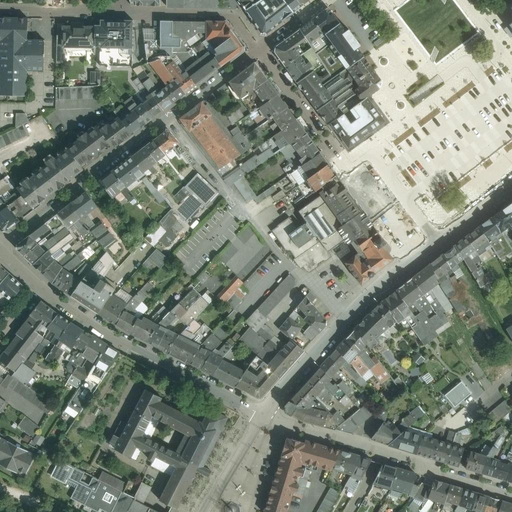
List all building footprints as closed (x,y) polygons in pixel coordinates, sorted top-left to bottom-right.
[(238,0),(245,10),(260,0),(238,0)] [(260,0),(245,10),(254,22),(269,10),(266,5),(267,4),(268,4),(272,1),(273,2),(275,1),(274,0),(260,0)] [(302,6),(297,0),(284,0),(285,1),(284,1),(289,7),(289,6),(294,12),(302,6)] [(275,15),(271,9),(269,10),(254,22),(261,33),(266,34),(294,12),(289,6),(289,7),(285,10),(284,9),(282,11),(280,10),(277,12),(278,13),(275,15)] [(332,78),(363,56),(357,48),(360,46),(349,30),(345,32),(328,7),(313,19),(331,42),(316,54),(322,64),(328,73),(332,78)] [(6,18),(5,40),(27,41),(27,40),(28,18),(6,18)] [(331,42),(313,19),(299,29),(306,40),(311,48),(315,53),(316,54),(331,42)] [(101,25),(101,38),(100,47),(135,47),(136,20),(106,20),(106,25),(101,25)] [(79,47),(79,22),(71,22),(70,27),(64,27),(63,27),(63,36),(61,36),(61,37),(61,46),(63,46),(63,47),(64,47),(79,47)] [(79,22),(79,47),(94,47),(94,48),(95,48),(95,47),(97,47),(98,38),(98,37),(95,37),(96,28),(95,28),(84,27),(84,22),(79,22)] [(207,33),(207,22),(173,22),(172,39),(185,39),(186,41),(198,33),(207,33)] [(214,48),(234,34),(225,22),(207,22),(207,33),(207,39),(214,48)] [(306,40),(300,30),(295,33),(302,43),(306,40)] [(198,33),(186,41),(185,39),(172,39),(172,42),(172,55),(176,55),(187,69),(187,68),(210,51),(214,55),(217,53),(214,48),(207,39),(207,33),(198,33)] [(302,43),(295,33),(275,48),(274,51),(285,66),(300,56),(303,53),(298,46),(302,43)] [(234,34),(214,48),(217,53),(225,63),(242,51),(243,47),(234,34)] [(425,37),(451,71),(467,59),(459,49),(448,58),(441,49),(445,46),(441,40),(434,45),(427,35),(425,37)] [(61,37),(57,37),(56,62),(57,62),(57,60),(62,61),(64,59),(65,59),(65,54),(64,53),(64,47),(63,47),(63,46),(61,46),(61,37)] [(5,40),(2,40),(1,45),(0,95),(26,96),(26,70),(44,71),(45,41),(27,40),(27,41),(5,40)] [(154,40),(144,40),(144,41),(147,63),(150,63),(152,62),(159,60),(160,60),(160,56),(160,54),(160,42),(161,42),(161,41),(160,41),(154,40)] [(161,42),(160,42),(160,54),(172,55),(172,42),(161,42)] [(315,53),(311,48),(303,53),(300,56),(312,72),(313,71),(322,64),(315,53)] [(225,63),(217,53),(214,55),(210,51),(187,68),(187,69),(185,71),(186,72),(196,85),(225,63)] [(187,69),(176,55),(172,55),(160,54),(160,56),(170,56),(184,74),(186,72),(185,71),(187,69)] [(184,74),(170,56),(160,56),(160,60),(159,60),(163,65),(167,69),(166,69),(185,94),(196,85),(186,72),(184,74)] [(312,72),(300,56),(285,66),(297,83),(312,72)] [(312,72),(297,83),(328,126),(331,123),(367,97),(367,98),(379,89),(378,87),(379,82),(381,81),(363,56),(332,78),(328,73),(322,77),(318,77),(313,71),(312,72)] [(159,60),(152,62),(150,63),(156,70),(163,65),(159,60)] [(150,72),(157,81),(162,77),(156,70),(150,63),(147,63),(144,64),(150,72)] [(254,63),(229,82),(240,98),(267,80),(254,63)] [(167,69),(163,65),(156,70),(162,77),(167,84),(169,82),(170,84),(163,89),(173,103),(185,94),(166,69),(167,69)] [(101,83),(101,71),(91,71),(91,83),(101,83)] [(146,76),(143,72),(137,76),(137,77),(143,84),(149,79),(146,76)] [(153,85),(157,81),(150,72),(146,76),(149,79),(153,85)] [(137,77),(131,81),(137,88),(143,84),(137,77)] [(163,89),(159,93),(157,91),(153,85),(149,79),(143,84),(153,97),(163,110),(173,103),(163,89)] [(267,80),(240,98),(250,113),(256,109),(277,95),(267,80)] [(227,83),(208,98),(211,101),(230,87),(227,83)] [(153,97),(143,84),(137,88),(146,100),(147,99),(148,100),(143,105),(153,118),(163,110),(153,97)] [(94,86),(59,88),(59,100),(95,99),(94,86)] [(277,95),(256,109),(260,115),(266,123),(273,118),(287,108),(277,95)] [(367,97),(331,123),(333,126),(333,131),(348,152),(366,139),(364,136),(384,122),(367,98),(367,97)] [(142,104),(138,107),(130,98),(124,103),(131,112),(142,127),(153,118),(143,105),(142,104)] [(232,137),(204,101),(178,121),(217,171),(244,153),(232,137)] [(127,116),(120,107),(114,111),(132,135),(142,127),(131,112),(127,116)] [(237,108),(227,115),(233,125),(244,118),(237,108)] [(287,108),(273,118),(274,120),(281,130),(296,120),(287,108)] [(384,108),(380,111),(386,119),(390,116),(384,108)] [(108,126),(121,143),(123,141),(132,135),(114,111),(113,112),(118,118),(108,126)] [(25,114),(16,113),(15,128),(29,121),(25,114)] [(260,115),(254,119),(259,127),(262,125),(266,123),(260,115)] [(266,123),(262,125),(265,130),(273,125),(274,120),(273,118),(266,123)] [(281,130),(266,141),(271,148),(268,150),(273,156),(281,150),(305,133),(296,120),(281,130)] [(28,136),(22,125),(17,128),(22,139),(28,136)] [(98,145),(102,150),(105,147),(109,144),(112,149),(113,149),(119,144),(119,145),(121,143),(108,126),(107,127),(106,125),(99,130),(97,127),(92,131),(87,134),(96,146),(98,145)] [(251,148),(237,127),(230,131),(234,136),(232,137),(244,153),(251,148)] [(17,128),(12,131),(17,141),(22,139),(17,128)] [(17,141),(12,131),(6,133),(12,144),(17,141)] [(170,132),(165,131),(154,139),(165,154),(170,151),(171,153),(176,150),(174,148),(180,143),(170,132)] [(12,144),(6,133),(1,136),(6,146),(12,144)] [(79,140),(93,157),(96,155),(97,157),(103,152),(102,150),(98,145),(96,146),(87,134),(86,133),(78,139),(79,140)] [(305,133),(281,150),(290,164),(283,169),(288,175),(305,163),(320,153),(305,133)] [(154,139),(132,157),(144,173),(146,176),(148,178),(161,169),(158,165),(162,162),(159,159),(165,154),(154,139)] [(93,157),(79,140),(68,149),(83,170),(83,169),(80,166),(88,160),(89,160),(91,160),(93,159),(93,157)] [(54,159),(70,179),(83,170),(68,149),(65,146),(56,153),(59,156),(54,159)] [(176,150),(171,153),(170,151),(165,154),(179,173),(188,166),(176,150)] [(268,150),(257,158),(261,164),(273,156),(268,150)] [(288,175),(287,176),(296,188),(298,187),(305,182),(305,181),(313,176),(313,175),(314,175),(328,165),(320,153),(288,175)] [(179,173),(165,154),(159,159),(162,162),(158,165),(161,169),(176,188),(185,181),(179,173)] [(70,179),(54,159),(52,156),(45,162),(47,165),(42,169),(58,189),(70,179)] [(256,156),(240,167),(240,168),(223,180),(228,187),(233,183),(242,177),(261,164),(257,158),(256,156)] [(132,157),(113,171),(125,187),(126,187),(144,173),(132,157)] [(188,166),(179,173),(185,181),(189,186),(204,173),(194,161),(188,166)] [(328,165),(314,175),(313,175),(313,176),(305,181),(305,182),(298,187),(305,198),(320,188),(319,187),(321,186),(336,175),(328,165)] [(31,178),(46,198),(58,189),(42,169),(34,175),(34,176),(31,178)] [(176,188),(161,169),(148,178),(157,189),(163,197),(164,198),(176,188)] [(125,187),(113,171),(100,181),(112,197),(116,194),(121,190),(129,201),(134,198),(126,187),(125,187)] [(204,173),(189,186),(191,188),(191,189),(158,224),(167,232),(169,230),(176,222),(177,220),(176,219),(197,197),(195,195),(210,181),(204,173)] [(1,189),(4,194),(7,191),(15,185),(8,176),(4,178),(8,184),(1,189)] [(148,178),(146,176),(142,179),(152,193),(157,189),(148,178)] [(256,197),(242,177),(233,183),(247,203),(256,197)] [(0,181),(0,190),(1,189),(8,184),(4,178),(0,181)] [(46,198),(31,178),(18,188),(22,195),(27,201),(32,207),(39,203),(46,198)] [(331,209),(351,196),(340,181),(338,183),(335,179),(322,188),(323,189),(319,193),(321,195),(331,209)] [(185,181),(176,188),(182,197),(191,188),(189,186),(185,181)] [(273,185),(254,199),(257,204),(277,190),(273,185)] [(171,208),(182,197),(176,188),(164,198),(171,208)] [(157,189),(152,193),(158,201),(163,197),(157,189)] [(124,205),(129,201),(121,190),(116,194),(124,205)] [(282,190),(272,197),(276,202),(285,195),(282,190)] [(4,194),(3,195),(0,196),(0,199),(2,203),(11,196),(7,191),(4,194)] [(86,192),(70,204),(81,219),(81,218),(97,206),(86,192)] [(2,203),(0,199),(0,212),(8,206),(12,203),(15,201),(13,198),(14,196),(13,195),(11,196),(2,203)] [(15,201),(12,203),(17,209),(18,208),(27,201),(22,195),(15,201)] [(221,195),(206,210),(210,214),(224,198),(221,195)] [(338,229),(343,225),(331,209),(321,195),(298,211),(306,222),(298,229),(289,217),(277,226),(278,227),(272,231),(277,239),(278,238),(289,252),(290,251),(295,258),(293,259),(300,269),(303,267),(307,272),(310,273),(317,267),(318,264),(323,261),(326,261),(332,257),(328,252),(345,240),(338,229)] [(351,196),(331,209),(343,225),(362,212),(351,196)] [(27,201),(18,208),(18,209),(25,217),(33,210),(32,207),(27,201)] [(81,219),(70,204),(58,213),(69,227),(74,223),(84,236),(86,235),(85,233),(89,230),(85,225),(85,224),(81,218),(81,219)] [(13,213),(8,206),(0,212),(0,228),(2,231),(6,231),(25,217),(18,209),(13,213)] [(511,228),(511,219),(504,208),(491,218),(501,232),(509,226),(511,229),(511,228)] [(338,229),(345,240),(348,244),(351,242),(373,227),(362,212),(343,225),(338,229)] [(56,215),(45,223),(50,228),(53,232),(63,224),(56,215)] [(97,215),(91,220),(95,225),(101,221),(97,215)] [(501,232),(491,218),(479,227),(487,240),(487,241),(490,245),(499,260),(511,252),(511,249),(501,232)] [(115,240),(101,221),(95,225),(91,220),(85,224),(85,225),(89,230),(105,250),(107,249),(106,247),(115,240)] [(191,235),(176,222),(169,230),(184,243),(191,235)] [(45,223),(16,245),(16,249),(24,256),(37,244),(36,242),(38,241),(36,239),(50,228),(45,223)] [(373,227),(351,242),(359,253),(355,255),(345,262),(345,263),(361,285),(375,274),(374,273),(393,260),(393,259),(383,246),(386,244),(373,226),(373,227)] [(487,240),(479,227),(466,236),(478,254),(479,256),(487,251),(485,248),(490,245),(487,241),(487,240)] [(70,233),(60,241),(64,246),(74,239),(70,233)] [(132,233),(126,238),(132,245),(137,240),(132,233)] [(489,282),(478,265),(476,266),(474,264),(471,259),(478,254),(466,236),(455,245),(462,257),(463,259),(480,288),(489,282)] [(55,237),(49,241),(53,247),(60,242),(59,242),(55,237)] [(41,248),(37,244),(24,256),(33,265),(46,253),(53,247),(49,241),(41,248)] [(46,253),(33,265),(41,273),(54,261),(50,256),(51,255),(52,256),(64,246),(60,241),(59,242),(60,242),(53,247),(46,253)] [(455,245),(443,254),(451,268),(450,269),(453,272),(454,272),(459,268),(459,267),(457,264),(463,259),(462,257),(455,245)] [(169,259),(157,249),(148,258),(160,269),(169,259)] [(107,252),(95,266),(97,267),(94,270),(97,273),(91,280),(87,285),(94,290),(96,288),(97,288),(103,284),(105,282),(101,280),(114,261),(107,252)] [(451,268),(443,254),(427,266),(436,280),(450,269),(451,268)] [(478,254),(471,259),(474,264),(481,260),(479,256),(478,254)] [(185,265),(174,255),(170,259),(181,269),(185,265)] [(72,259),(71,260),(76,266),(83,260),(81,258),(79,260),(76,256),(72,259)] [(54,261),(41,273),(52,283),(62,268),(70,261),(67,257),(57,264),(54,261)] [(62,268),(52,283),(61,289),(71,274),(67,272),(69,269),(73,268),(76,266),(71,260),(70,261),(62,268)] [(0,264),(0,283),(8,274),(9,273),(0,264)] [(87,264),(83,269),(88,274),(92,269),(87,264)] [(88,274),(86,276),(91,280),(97,273),(94,270),(97,267),(95,266),(92,269),(88,274)] [(436,280),(427,266),(420,272),(431,289),(438,283),(436,280)] [(76,278),(71,274),(61,289),(71,296),(81,281),(86,276),(88,274),(83,269),(80,272),(76,278)] [(450,269),(436,280),(444,291),(449,300),(453,306),(455,308),(462,304),(457,295),(449,281),(452,280),(451,279),(456,276),(454,272),(453,272),(450,269)] [(431,289),(420,272),(412,278),(423,295),(431,289)] [(461,272),(456,276),(460,282),(465,279),(461,272)] [(24,286),(12,276),(11,276),(8,274),(0,283),(0,303),(5,308),(24,286)] [(289,274),(256,310),(264,318),(295,285),(295,279),(289,274)] [(86,276),(81,281),(71,296),(84,304),(94,290),(87,285),(91,280),(86,276)] [(235,276),(215,298),(223,306),(243,283),(235,276)] [(423,295),(412,278),(404,284),(415,301),(421,297),(423,295)] [(465,279),(460,282),(462,286),(464,290),(470,287),(465,279)] [(112,286),(105,282),(103,284),(97,288),(103,293),(105,291),(108,293),(111,295),(111,294),(115,288),(112,286)] [(147,283),(136,295),(141,298),(151,287),(147,283)] [(438,283),(431,289),(436,297),(444,291),(438,283)] [(415,301),(404,284),(396,290),(408,307),(410,305),(415,301)] [(464,290),(462,286),(458,288),(461,293),(464,298),(468,295),(464,290)] [(97,288),(96,288),(94,290),(84,304),(95,311),(98,313),(111,295),(108,293),(105,291),(103,293),(97,288)] [(193,289),(171,311),(176,316),(179,319),(201,296),(193,289)] [(431,289),(423,295),(429,303),(436,297),(431,289)] [(119,290),(117,293),(112,295),(111,294),(111,295),(98,313),(114,324),(122,310),(128,303),(129,302),(133,297),(119,290)] [(408,307),(396,290),(389,296),(398,309),(410,325),(416,334),(423,329),(415,317),(408,307)] [(444,291),(436,297),(442,306),(442,305),(449,300),(444,291)] [(242,301),(234,293),(226,302),(235,309),(242,301)] [(468,295),(464,298),(461,293),(457,295),(462,304),(455,308),(463,321),(469,317),(470,318),(478,313),(468,295)] [(141,298),(136,295),(133,297),(129,302),(132,303),(144,312),(150,305),(141,298)] [(429,303),(423,295),(421,297),(423,300),(418,304),(421,308),(423,311),(423,310),(429,319),(436,314),(434,311),(429,303)] [(201,296),(179,319),(187,327),(194,320),(209,304),(201,296)] [(326,321),(306,296),(298,306),(307,316),(304,319),(308,324),(319,333),(326,325),(326,321)] [(398,309),(389,296),(382,301),(392,314),(398,309)] [(436,297),(429,303),(434,311),(439,307),(442,306),(436,297)] [(449,300),(442,305),(445,311),(451,308),(453,306),(449,300)] [(41,301),(15,333),(17,335),(9,346),(26,359),(32,351),(43,337),(35,332),(37,330),(39,331),(44,325),(47,328),(58,314),(41,301)] [(382,301),(367,316),(380,334),(395,320),(392,314),(382,301)] [(415,305),(412,307),(410,305),(408,307),(415,317),(420,313),(417,309),(418,309),(415,305)] [(170,312),(163,306),(157,313),(159,314),(163,319),(170,312)] [(447,321),(439,307),(434,311),(436,314),(442,324),(442,323),(447,321)] [(451,308),(445,311),(448,316),(454,312),(451,308)] [(398,309),(392,314),(395,320),(398,323),(402,320),(403,322),(407,327),(410,325),(398,309)] [(140,319),(122,310),(114,324),(131,334),(140,319)] [(256,310),(253,313),(253,314),(245,322),(250,327),(250,326),(255,331),(259,326),(266,319),(264,318),(256,310)] [(420,313),(415,317),(423,329),(431,324),(429,319),(423,310),(423,311),(420,313)] [(157,325),(146,342),(157,347),(168,330),(162,327),(165,324),(166,324),(169,324),(176,316),(171,311),(170,312),(163,319),(157,325)] [(478,313),(470,318),(474,325),(477,323),(483,320),(478,313)] [(54,332),(48,341),(44,338),(41,344),(46,348),(41,356),(46,360),(70,322),(58,314),(47,328),(54,332)] [(153,322),(141,316),(140,319),(131,334),(146,342),(157,325),(163,319),(159,314),(153,322)] [(436,314),(429,319),(431,324),(432,324),(435,330),(438,328),(439,327),(443,324),(442,323),(442,324),(436,314)] [(304,319),(300,316),(297,319),(306,327),(308,324),(304,319)] [(380,334),(367,316),(366,317),(355,329),(367,344),(366,344),(370,349),(377,343),(374,339),(380,334)] [(288,317),(278,329),(290,339),(300,328),(288,317)] [(468,330),(475,326),(474,325),(470,318),(469,317),(463,321),(468,330)] [(201,327),(194,320),(187,327),(179,335),(178,335),(167,352),(178,358),(188,340),(200,346),(213,333),(203,324),(201,327)] [(495,340),(483,320),(477,323),(489,344),(495,340)] [(70,322),(46,360),(55,365),(64,351),(60,348),(63,342),(72,348),(74,345),(83,331),(70,322)] [(306,327),(301,332),(302,335),(310,343),(319,333),(308,324),(306,327)] [(431,324),(423,329),(428,336),(435,330),(432,324),(431,324)] [(200,346),(200,347),(211,352),(228,334),(219,326),(213,333),(200,346)] [(255,331),(250,326),(250,327),(239,340),(253,352),(257,355),(262,349),(267,343),(255,331)] [(272,338),(259,326),(255,331),(267,343),(269,340),(270,340),(272,338)] [(367,344),(355,329),(345,340),(357,353),(362,348),(366,344),(367,344)] [(168,330),(157,347),(167,352),(178,335),(168,330)] [(91,336),(83,331),(74,345),(79,348),(77,352),(76,351),(69,362),(77,366),(78,364),(75,362),(91,336)] [(107,345),(92,336),(91,336),(75,362),(78,364),(82,366),(87,357),(96,363),(106,346),(107,345)] [(43,337),(32,351),(41,356),(46,348),(41,344),(44,338),(43,337)] [(235,343),(229,338),(226,341),(233,347),(235,344),(235,343)] [(290,339),(281,350),(294,361),(303,350),(290,339)] [(200,346),(188,340),(178,358),(189,364),(200,347),(200,346)] [(270,340),(269,340),(267,343),(262,349),(267,353),(273,358),(273,359),(281,350),(270,340)] [(357,353),(345,340),(337,349),(347,360),(349,363),(357,353)] [(226,341),(220,349),(220,353),(219,356),(223,358),(229,351),(233,347),(226,341)] [(233,347),(229,351),(232,354),(238,347),(235,344),(233,347)] [(26,359),(9,346),(0,356),(0,360),(15,372),(16,373),(22,364),(26,359)] [(119,353),(106,346),(96,363),(90,371),(90,372),(101,380),(119,353)] [(200,347),(190,364),(201,369),(211,352),(200,347)] [(374,364),(362,348),(357,353),(365,364),(369,369),(375,364),(374,364)] [(257,355),(256,356),(261,360),(267,353),(262,349),(257,355)] [(347,360),(337,349),(328,358),(339,369),(343,365),(347,360)] [(281,350),(273,359),(273,358),(267,365),(266,367),(278,379),(294,361),(281,350)] [(229,351),(223,358),(222,360),(225,361),(232,354),(229,351)] [(219,356),(211,352),(201,369),(212,375),(222,360),(223,358),(219,356)] [(253,352),(246,360),(250,364),(252,361),(256,356),(257,355),(253,352)] [(273,358),(267,353),(261,360),(262,361),(267,365),(273,358)] [(256,356),(252,361),(258,366),(259,364),(262,361),(261,360),(256,356)] [(339,369),(328,358),(320,367),(331,378),(334,374),(339,369)] [(360,358),(353,366),(357,371),(358,372),(365,364),(360,358)] [(35,364),(26,359),(22,364),(31,371),(35,364)] [(225,361),(222,360),(212,375),(235,387),(245,372),(240,369),(225,361)] [(250,364),(246,360),(240,369),(245,372),(247,370),(250,364)] [(349,363),(347,360),(343,365),(348,369),(347,370),(352,375),(357,371),(353,366),(349,363)] [(385,370),(378,361),(374,364),(375,364),(369,369),(376,378),(385,370)] [(77,366),(69,362),(67,366),(68,371),(72,373),(77,366)] [(31,371),(22,364),(16,373),(13,376),(14,377),(26,385),(35,373),(31,371)] [(90,371),(82,366),(78,364),(77,366),(72,373),(71,375),(83,382),(90,372),(90,371)] [(365,364),(358,372),(362,377),(366,373),(369,369),(365,364)] [(257,376),(270,388),(278,379),(266,367),(265,367),(264,369),(257,376)] [(331,378),(320,367),(310,377),(322,389),(331,379),(331,378)] [(376,378),(369,369),(366,373),(368,376),(367,378),(370,382),(376,378)] [(257,376),(247,370),(245,372),(235,387),(246,392),(257,376)] [(358,372),(357,371),(352,375),(358,382),(362,378),(362,377),(358,372)] [(11,377),(8,374),(4,380),(0,385),(6,389),(8,386),(14,377),(13,376),(16,373),(15,372),(11,377)] [(90,372),(83,382),(79,389),(69,404),(80,412),(101,380),(90,372)] [(342,381),(337,375),(336,376),(334,374),(331,378),(331,379),(337,385),(342,381)] [(83,382),(71,375),(67,382),(79,389),(83,382)] [(270,388),(257,376),(246,392),(259,399),(261,398),(270,388)] [(26,385),(14,377),(8,386),(46,414),(53,405),(26,385)] [(300,389),(313,400),(322,389),(310,377),(300,389)] [(337,385),(331,379),(322,389),(326,392),(328,389),(333,394),(340,388),(337,385)] [(352,391),(342,381),(337,385),(346,394),(347,395),(350,392),(352,391)] [(182,385),(176,382),(173,388),(175,392),(179,391),(182,385)] [(464,387),(449,400),(458,412),(474,399),(464,387)] [(346,394),(340,388),(333,394),(339,401),(346,394)] [(176,453),(142,435),(152,416),(186,434),(194,419),(160,401),(162,398),(145,389),(142,395),(127,424),(122,421),(110,443),(116,446),(115,449),(135,460),(141,449),(151,454),(148,459),(153,461),(155,456),(156,457),(151,466),(158,469),(160,466),(173,473),(160,499),(176,508),(198,465),(176,453)] [(313,400),(300,389),(285,405),(285,411),(302,421),(323,427),(332,417),(334,415),(319,402),(317,404),(313,400)] [(511,408),(505,400),(487,415),(494,424),(510,412),(511,409),(511,408)] [(76,419),(80,412),(69,404),(64,411),(76,419)] [(374,415),(366,404),(358,411),(366,421),(374,415)] [(228,419),(202,405),(194,419),(186,434),(176,453),(198,465),(202,467),(228,419)] [(485,414),(478,406),(469,413),(476,421),(485,414)] [(417,408),(410,414),(415,421),(423,415),(417,408)] [(346,421),(337,411),(334,415),(332,417),(340,426),(346,421)] [(340,426),(335,430),(351,434),(366,421),(358,411),(346,421),(340,426)] [(511,414),(510,412),(502,418),(509,427),(511,424),(511,414)] [(396,427),(393,424),(392,424),(388,421),(386,424),(384,422),(382,424),(375,434),(371,439),(388,445),(401,434),(404,431),(415,421),(410,414),(403,420),(404,421),(396,427)] [(39,427),(25,416),(18,426),(33,437),(39,427)] [(340,426),(332,417),(323,427),(335,430),(340,426)] [(380,421),(370,429),(375,434),(382,424),(380,421)] [(421,436),(404,431),(401,434),(388,445),(416,454),(421,436)] [(456,433),(450,431),(447,441),(450,441),(449,444),(452,445),(456,433)] [(37,433),(32,441),(40,446),(45,438),(37,433)] [(463,435),(456,433),(452,445),(456,446),(457,444),(460,444),(463,435)] [(438,440),(421,436),(416,454),(433,459),(438,440)] [(28,451),(8,441),(7,441),(1,438),(0,438),(0,464),(17,473),(18,471),(26,475),(36,455),(35,455),(28,451)] [(322,468),(329,447),(305,440),(304,443),(298,464),(302,462),(322,468)] [(438,440),(433,459),(446,463),(452,445),(449,444),(438,440)] [(279,478),(296,483),(300,468),(298,464),(304,443),(295,441),(293,447),(291,449),(288,448),(279,478)] [(456,446),(452,445),(446,463),(460,467),(465,449),(456,446)] [(493,445),(486,456),(486,457),(493,458),(494,455),(498,449),(493,445)] [(329,447),(322,468),(330,471),(332,467),(341,451),(329,447)] [(361,457),(341,451),(332,467),(353,474),(353,473),(361,457)] [(486,456),(471,452),(465,469),(481,473),(486,457),(486,456)] [(371,460),(361,457),(353,473),(359,475),(362,476),(371,460)] [(493,458),(486,457),(481,473),(493,477),(498,460),(493,458)] [(66,481),(67,480),(73,467),(59,460),(52,474),(66,481)] [(506,462),(498,460),(493,477),(505,481),(510,464),(506,462)] [(398,469),(383,464),(373,484),(391,489),(398,469)] [(93,506),(104,483),(98,480),(93,477),(89,485),(80,481),(84,473),(73,467),(67,480),(77,485),(70,499),(85,506),(86,503),(93,506)] [(300,468),(296,483),(305,487),(309,488),(311,483),(308,482),(310,471),(300,468)] [(416,474),(398,469),(391,489),(391,490),(402,493),(403,491),(410,493),(413,484),(416,474)] [(127,485),(102,472),(98,480),(104,483),(122,492),(123,492),(127,485)] [(353,474),(346,486),(349,488),(351,489),(359,475),(353,473),(353,474)] [(296,483),(279,478),(267,511),(283,511),(285,505),(289,506),(293,493),(296,483)] [(443,482),(434,479),(432,486),(430,486),(428,491),(426,491),(424,498),(428,499),(425,503),(425,504),(425,505),(424,507),(425,508),(428,510),(427,511),(439,511),(444,504),(445,501),(450,484),(450,485),(443,483),(443,482)] [(152,487),(141,482),(133,498),(135,498),(134,500),(142,504),(143,505),(152,487)] [(104,483),(93,506),(91,509),(93,510),(96,511),(98,511),(102,506),(105,507),(103,511),(105,511),(112,511),(122,492),(104,483)] [(305,487),(296,483),(293,493),(303,496),(305,487)] [(420,487),(413,484),(410,493),(409,496),(413,498),(419,488),(420,487)] [(464,489),(450,484),(445,501),(456,504),(459,505),(464,489)] [(317,511),(330,511),(341,493),(330,487),(317,511)] [(426,491),(419,488),(413,498),(423,502),(424,498),(426,491)] [(478,493),(464,489),(459,505),(466,507),(472,509),(478,493)] [(123,492),(122,492),(112,511),(127,511),(128,511),(134,500),(135,498),(123,492)] [(484,511),(489,496),(478,493),(472,509),(480,511),(484,511)] [(498,511),(502,501),(489,496),(484,511),(498,511)] [(137,511),(142,504),(134,500),(128,511),(129,511),(137,511)] [(511,511),(511,503),(502,501),(498,511),(511,511)]
